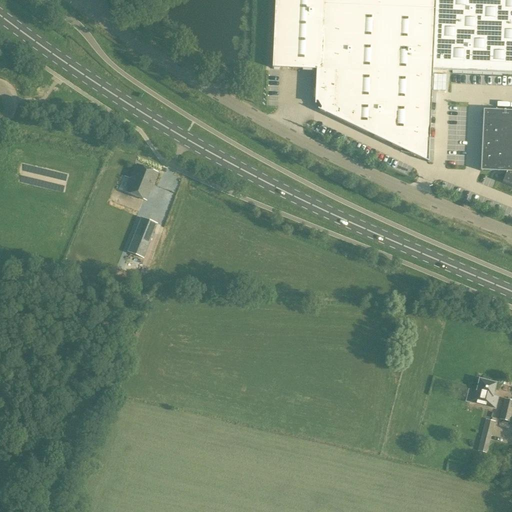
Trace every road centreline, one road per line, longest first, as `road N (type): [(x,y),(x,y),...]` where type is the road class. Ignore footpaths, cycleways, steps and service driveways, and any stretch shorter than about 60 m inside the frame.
road 1 (primary): [(511,291),(237,168),(62,64),(0,17)]
road 2 (unclassified): [(511,231),(277,129),(85,9)]
